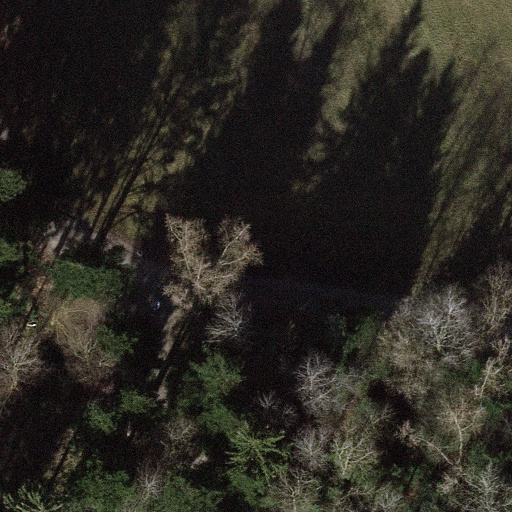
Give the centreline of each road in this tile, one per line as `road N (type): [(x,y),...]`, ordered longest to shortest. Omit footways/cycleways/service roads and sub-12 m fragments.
road 1 (track): [(511,328),(59,258)]
road 2 (track): [(214,511),(0,160)]
